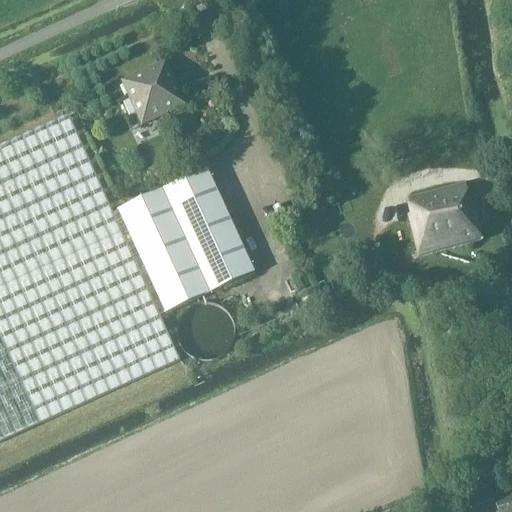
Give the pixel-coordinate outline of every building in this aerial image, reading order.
[(187,106),(165,61),(119,81),(141,127),(187,106)] [(164,315),(117,212),(112,214),(68,116),(0,146),(0,441),(179,361),(159,317),(164,315)] [(117,212),(164,315),(254,274),(207,171),(117,212)] [(414,260),(483,241),(473,200),(469,200),(466,185),(405,201),(409,216),(403,218),(414,260)] [(384,269),(378,251),(352,259),(364,298),(381,293),(374,272),(384,269)] [(234,341),(234,336),(234,330),(233,326),(230,320),(227,316),(221,310),(214,307),(205,305),(199,305),(192,307),(183,312),(180,316),(175,323),(173,329),(172,335),(173,341),(174,346),(177,353),(181,357),(186,361),(192,365),(201,367),(208,366),(214,365),(221,361),(224,358),(229,353),(232,348),(234,341)] [(511,511),(511,494),(492,501),(495,511),(511,511)]
